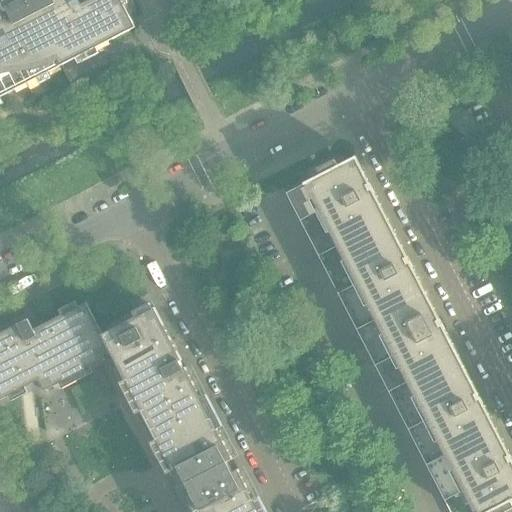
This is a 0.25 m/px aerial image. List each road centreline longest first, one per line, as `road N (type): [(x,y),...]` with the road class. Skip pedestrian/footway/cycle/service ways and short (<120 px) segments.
road 1 (residential): [(511,396),(349,97)]
road 2 (residential): [(289,511),(133,210)]
road 3 (residential): [(133,210),(349,97)]
road 4 (residential): [(349,97),(511,12)]
road 5 (unknown): [(175,47),(11,127)]
road 6 (residential): [(0,276),(133,210)]
